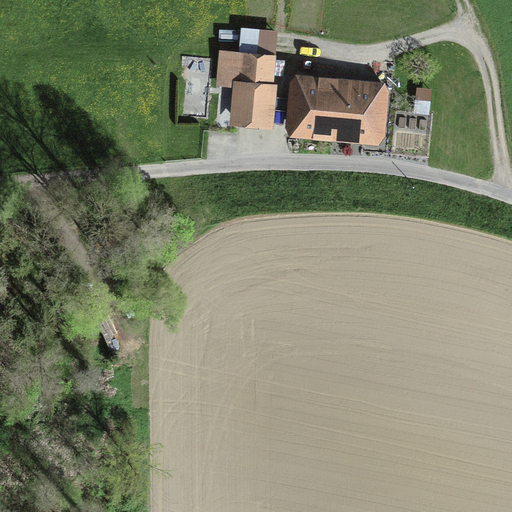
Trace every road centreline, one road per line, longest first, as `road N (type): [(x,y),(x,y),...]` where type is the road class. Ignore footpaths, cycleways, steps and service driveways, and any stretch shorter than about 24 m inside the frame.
road 1 (residential): [(137,172),(356,162),(511,196)]
road 2 (track): [(474,29),(368,53),(285,46),(277,161)]
road 3 (track): [(506,194),(487,66),(456,0)]
road 4 (track): [(0,181),(137,172)]
